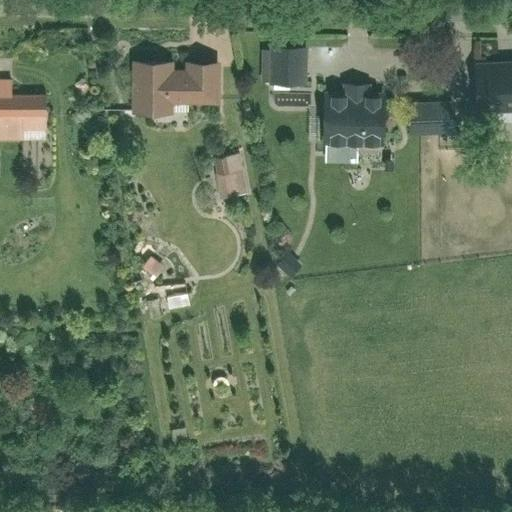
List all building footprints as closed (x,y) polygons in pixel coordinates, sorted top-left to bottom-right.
[(266,81),(304,82),(305,43),(267,42),(266,81)] [(167,100),(215,100),(216,56),(180,55),(180,65),(168,65),(168,56),(126,56),(126,108),(167,108),(167,100)] [(511,105),(511,56),(471,58),(472,106),(511,105)] [(318,138),(377,137),(376,86),(317,87),(318,138)] [(42,91),(0,91),(0,136),(42,137),(42,91)] [(444,97),(405,98),(406,130),(445,129),(444,97)] [(216,194),(247,191),(242,150),(211,153),(216,194)] [(173,305),(194,302),(192,290),(171,294),(173,305)]
